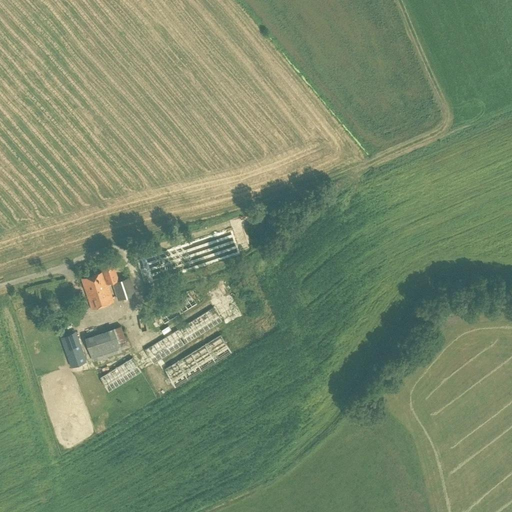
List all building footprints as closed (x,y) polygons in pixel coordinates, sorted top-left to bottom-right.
[(216,231),(189,237),(194,256),(221,249),(216,231)] [(156,251),(137,255),(138,263),(158,260),(156,251)] [(118,280),(111,259),(100,263),(103,271),(81,278),(91,308),(113,301),(108,285),(113,283),(118,300),(135,294),(129,276),(118,280)] [(208,309),(145,344),(153,358),(216,323),(208,309)] [(93,361),(121,351),(118,342),(126,340),(121,326),(85,338),(93,361)] [(71,367),(86,361),(76,332),(61,338),(71,367)] [(214,337),(165,363),(173,380),(231,350),(224,337),(217,341),(214,337)] [(109,386),(143,370),(135,354),(101,370),(109,386)]
